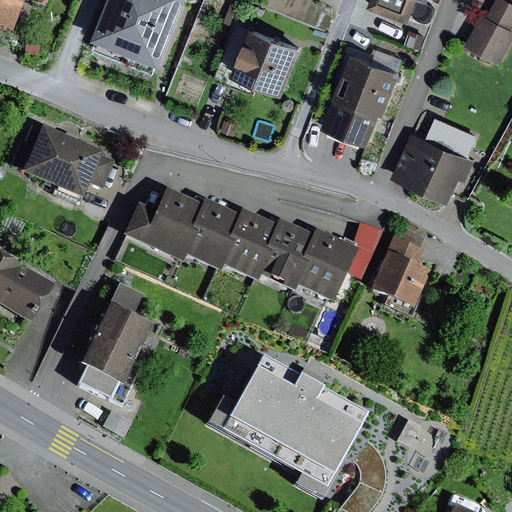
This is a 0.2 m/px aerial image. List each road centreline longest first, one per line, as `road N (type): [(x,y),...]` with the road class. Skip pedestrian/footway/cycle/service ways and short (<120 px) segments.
road 1 (residential): [(0,71),(123,119),(378,196),(511,268)]
road 2 (primary): [(187,511),(0,406)]
